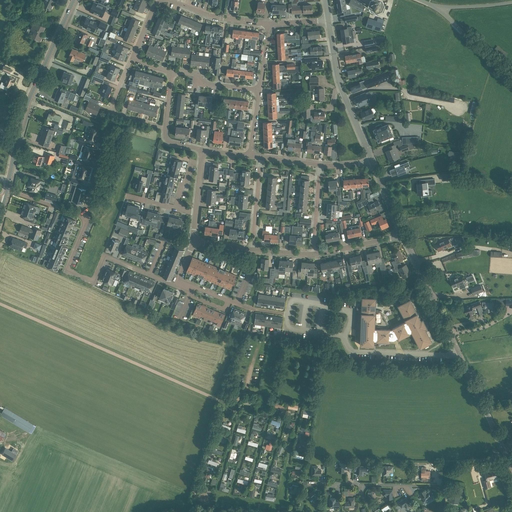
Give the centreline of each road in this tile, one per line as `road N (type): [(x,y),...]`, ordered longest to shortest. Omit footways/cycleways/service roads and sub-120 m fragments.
road 1 (track): [(0,304),(216,399),(240,396),(254,353)]
road 2 (secondary): [(7,189),(17,131),(74,0)]
road 3 (residential): [(84,217),(69,271),(93,281),(104,256),(176,284)]
road 4 (tertiary): [(372,162),(338,83),(327,20)]
road 5 (tertiary): [(457,352),(404,236)]
road 6 (tertiary): [(511,466),(457,352)]
road 7 (residential): [(457,352),(351,352),(343,338)]
